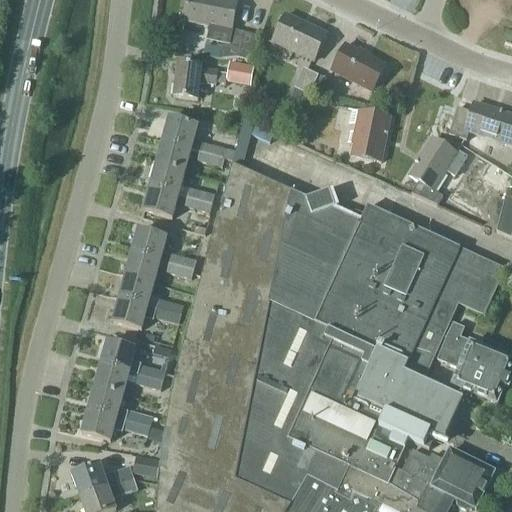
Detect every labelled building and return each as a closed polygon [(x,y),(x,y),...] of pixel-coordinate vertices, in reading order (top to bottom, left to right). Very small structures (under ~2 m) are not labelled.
[(186,0),(182,25),(200,28),(206,29),(209,30),(207,41),(228,45),(231,33),(231,30),(232,28),(232,26),(232,23),(233,18),(234,13),(237,1),(229,0),(186,0)] [(284,18),(283,20),(281,19),(280,19),(277,26),(277,28),(279,29),(271,44),(283,50),(283,49),(313,63),(325,37),(284,18)] [(228,45),(225,57),(230,58),(249,63),(256,38),(231,30),(231,33),(228,45)] [(372,94),(385,69),(344,47),(330,74),(343,81),(344,80),(372,94)] [(226,76),(225,84),(249,89),(253,69),(229,64),(228,64),(226,76)] [(177,65),(172,99),(197,102),(199,85),(215,87),(215,85),(216,75),(217,74),(201,72),(201,69),(177,65)] [(309,98),(318,78),(303,71),(293,90),(294,91),(308,97),(309,98)] [(318,79),(313,92),(324,97),(329,84),(318,79)] [(308,97),(294,91),(288,103),(302,110),(308,97)] [(511,147),(511,119),(473,106),(470,115),(457,111),(448,138),(466,144),(469,135),(511,149),(511,147)] [(380,165),(389,121),(347,112),(347,113),(350,113),(347,126),(354,127),(353,135),(349,134),(346,146),(354,147),(352,160),(380,165)] [(202,146),(193,143),(197,129),(168,122),(162,145),(190,153),(199,155),(202,146)] [(305,148),(314,128),(299,122),(291,141),(305,148)] [(235,142),(238,129),(214,123),(210,136),(235,142)] [(454,156),(431,142),(416,166),(408,179),(417,185),(410,196),(435,208),(442,198),(434,193),(439,184),(438,183),(444,174),(455,180),(467,160),(456,153),(454,156)] [(184,176),(190,153),(162,145),(155,168),(184,176)] [(199,155),(224,162),(226,153),(226,152),(202,146),(199,155)] [(224,162),(199,155),(196,165),(221,172),(224,162)] [(178,198),(187,201),(189,191),(180,189),(184,176),(155,168),(149,190),(178,198)] [(401,476),(395,472),(408,444),(428,453),(435,438),(445,442),(463,403),(422,385),(457,307),(483,319),(504,273),(366,211),(359,227),(230,169),(174,384),(166,427),(164,435),(162,447),(161,452),(157,511),(287,511),(306,480),(336,495),(346,473),(392,496),(401,476)] [(149,190),(143,214),(171,222),(178,198),(149,190)] [(214,198),(189,191),(187,201),(211,208),(214,198)] [(511,201),(504,200),(495,235),(511,242),(511,201)] [(187,201),(184,210),(209,217),(211,208),(187,201)] [(166,241),(137,233),(131,256),(159,264),(168,267),(171,257),(162,255),(166,241)] [(196,264),(201,244),(192,242),(187,262),(196,264)] [(159,264),(131,256),(124,279),(153,287),(159,264)] [(193,274),(196,264),(187,262),(171,257),(168,267),(193,274)] [(193,274),(168,267),(166,277),(190,283),(193,274)] [(158,303),(159,301),(150,299),(153,287),(124,279),(118,302),(156,312),(158,303)] [(118,302),(112,325),(140,333),(143,322),(152,324),(153,322),(156,312),(118,302)] [(183,310),(158,303),(156,312),(180,319),(183,310)] [(180,319),(156,312),(153,322),(178,329),(180,319)] [(472,345),(470,345),(459,341),(463,332),(452,327),(438,363),(458,371),(460,367),(507,386),(509,382),(507,381),(511,369),(511,362),(481,350),(480,346),(475,343),(472,345)] [(106,345),(100,368),(137,379),(140,369),(141,367),(132,365),(135,353),(106,345)] [(168,362),(170,354),(154,350),(152,357),(168,362)] [(505,391),(507,386),(460,367),(458,371),(451,389),(496,408),(503,390),(505,391)] [(135,388),(137,379),(100,368),(93,391),(122,399),(126,386),(135,388)] [(162,385),(165,376),(140,369),(137,379),(162,385)] [(135,388),(159,395),(162,385),(137,379),(135,388)] [(125,424),(127,415),(118,413),(122,399),(93,391),(87,414),(125,424)] [(109,445),(113,433),(122,436),(122,434),(125,424),(87,414),(81,437),(109,445)] [(166,427),(151,423),(152,421),(127,414),(127,415),(125,424),(164,435),(166,427)] [(125,424),(122,434),(147,441),(146,443),(162,447),(164,435),(125,424)] [(392,496),(423,511),(438,511),(446,498),(456,503),(455,505),(457,511),(459,511),(471,511),(472,511),(474,511),(475,511),(494,475),(449,452),(443,463),(431,457),(428,462),(411,454),(401,476),(392,496)] [(156,482),(159,465),(135,460),(132,477),(156,482)] [(79,501),(132,482),(129,472),(128,470),(103,479),(99,467),(71,477),(79,501)] [(423,511),(392,496),(346,473),(336,495),(306,480),(287,511),(423,511)] [(132,482),(79,501),(83,511),(114,511),(112,503),(137,494),(132,482)]
